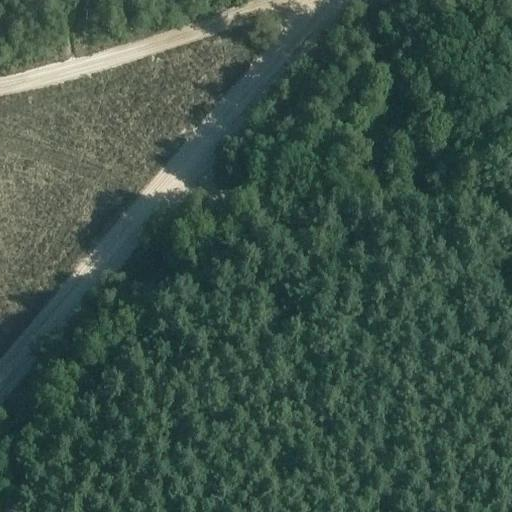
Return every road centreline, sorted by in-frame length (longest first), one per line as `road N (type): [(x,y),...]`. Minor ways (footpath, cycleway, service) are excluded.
road 1 (track): [(0,381),(332,0)]
road 2 (track): [(170,183),(345,224),(511,227)]
road 3 (track): [(305,0),(0,86)]
